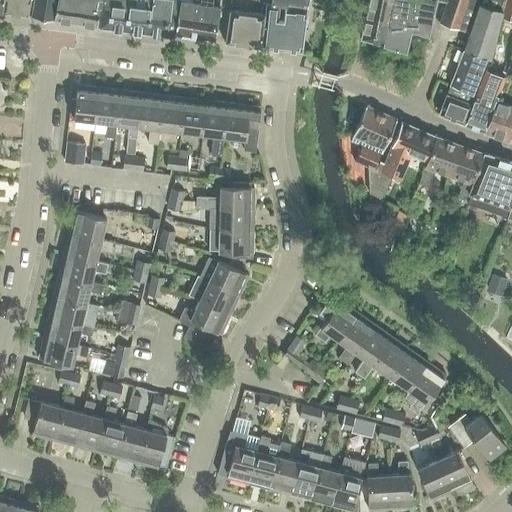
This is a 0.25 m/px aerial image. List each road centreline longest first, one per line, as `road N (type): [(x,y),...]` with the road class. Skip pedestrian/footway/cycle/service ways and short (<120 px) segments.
road 1 (residential): [(186,511),(237,348),(281,283),(294,248),(277,154),(278,69),(48,40)]
road 2 (residential): [(0,366),(33,225),(48,40)]
road 3 (residential): [(184,511),(0,460)]
